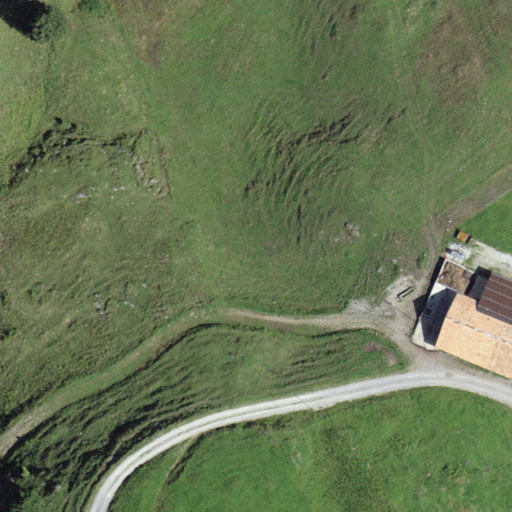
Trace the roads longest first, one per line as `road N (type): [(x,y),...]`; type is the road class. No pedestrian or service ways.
road 1 (track): [(0,448),(41,411),(127,364),(194,314),(301,322),(372,317),(406,335),(436,379)]
road 2 (track): [(511,397),(425,379),(207,422),(132,463),(98,511)]
